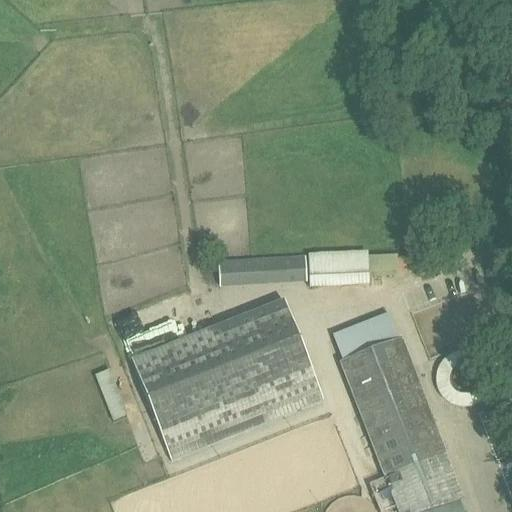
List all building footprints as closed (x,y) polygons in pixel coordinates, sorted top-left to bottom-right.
[(369,0),(356,0),(356,10),(369,10),(369,0)] [(370,287),(369,257),(369,254),(308,257),(309,291),(370,287)] [(219,289),(307,284),(305,257),(218,263),(219,289)] [(131,363),(170,462),(323,402),(284,303),(131,363)] [(399,342),(341,364),(385,479),(396,508),(397,511),(462,511),(459,502),(462,501),(401,342),(399,342)] [(112,370),(99,376),(117,422),(131,416),(112,370)]
